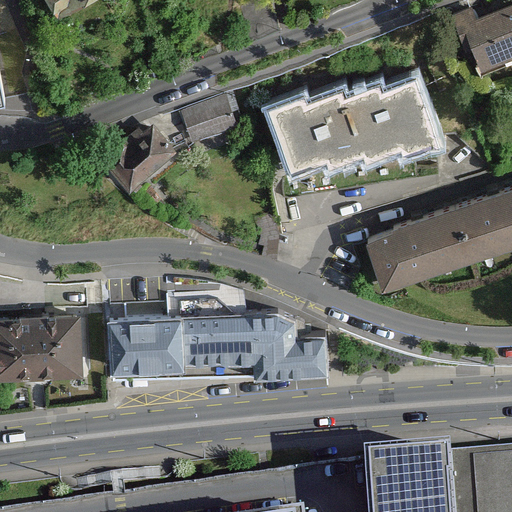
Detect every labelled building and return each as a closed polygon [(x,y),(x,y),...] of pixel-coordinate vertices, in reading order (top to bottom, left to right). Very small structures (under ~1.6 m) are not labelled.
[(55,0),(63,12),(65,10),(62,6),(72,0),(55,0)] [(479,8),(455,18),(472,56),(484,51),(495,76),(511,68),(511,9),(484,21),(479,8)] [(0,59),(0,111),(9,110),(0,59)] [(311,87),(268,107),(298,174),(334,157),(342,175),(378,159),(382,168),(416,153),(421,164),(455,149),(420,71),(390,84),(386,76),(353,90),(350,83),(316,99),(311,87)] [(183,112),(194,145),(243,129),(232,96),(183,112)] [(139,195),(183,156),(151,122),(108,161),(139,195)] [(511,194),(374,240),(393,295),(511,255),(511,194)] [(279,310),(107,315),(109,377),(327,371),(326,329),(305,330),(304,319),(279,310)] [(88,319),(0,323),(0,379),(91,376),(88,319)] [(511,511),(511,449),(369,461),(372,511),(511,511)]
